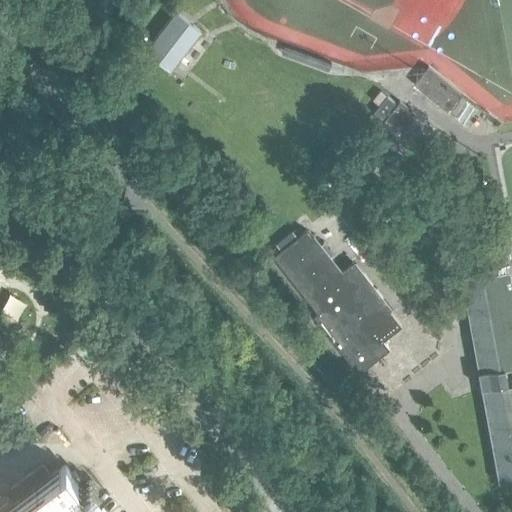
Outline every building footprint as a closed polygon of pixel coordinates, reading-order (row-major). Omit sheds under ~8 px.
[(201,30),(176,10),(145,50),(171,69),(201,30)] [(461,93),(427,66),(413,82),(447,110),(461,93)] [(386,95),(373,111),(381,118),(395,101),(386,95)] [(416,114),(399,100),(318,198),(335,212),(416,114)] [(336,133),(342,139),(350,131),(344,125),(336,133)] [(389,347),(389,346),(383,339),(401,324),(352,261),(339,271),(306,228),(297,235),(280,248),(275,252),(319,309),(313,314),(358,371),(389,347)] [(293,229),(276,242),(280,248),(297,235),(293,229)] [(482,369),(504,365),(511,363),(511,287),(508,266),(465,274),(482,369)] [(61,308),(64,287),(48,285),(45,306),(61,308)] [(504,365),(482,369),(485,384),(507,381),(504,365)] [(511,379),(507,381),(485,384),(503,480),(511,478),(511,379)] [(101,511),(94,502),(93,500),(88,494),(84,489),(80,484),(67,466),(66,464),(1,511),(101,511)]
